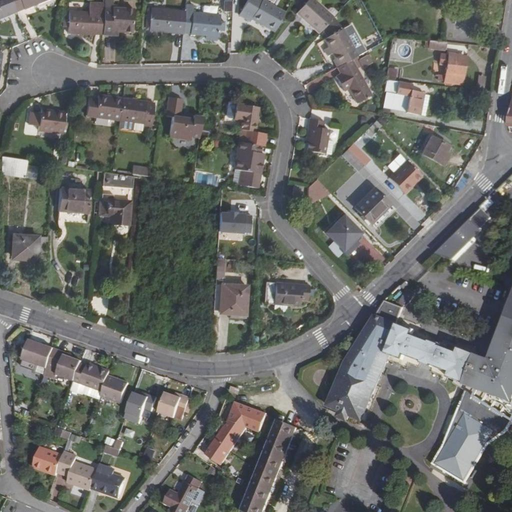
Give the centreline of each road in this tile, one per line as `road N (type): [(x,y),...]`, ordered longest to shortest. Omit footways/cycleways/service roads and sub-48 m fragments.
road 1 (residential): [(51,71),(238,73),(263,84),(285,120),(275,217),(357,311)]
road 2 (tertiary): [(223,368),(173,364),(7,308)]
road 3 (tertiary): [(501,164),(357,311)]
road 4 (residential): [(54,511),(13,485),(0,357)]
road 5 (residential): [(223,368),(197,430),(132,511)]
road 6 (tertiary): [(357,311),(292,354),(223,368)]
road 7 (tertiary): [(511,24),(497,118),(501,164)]
